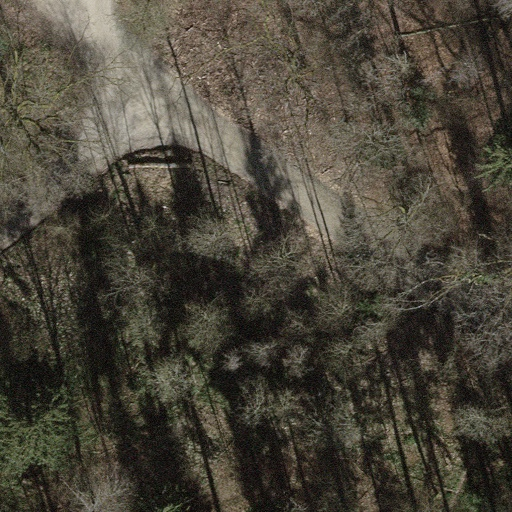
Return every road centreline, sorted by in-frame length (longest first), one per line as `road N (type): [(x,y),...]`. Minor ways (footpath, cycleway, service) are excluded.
road 1 (track): [(158,88),(320,204),(511,320)]
road 2 (track): [(158,88),(55,186),(0,226)]
road 3 (track): [(64,0),(158,88)]
